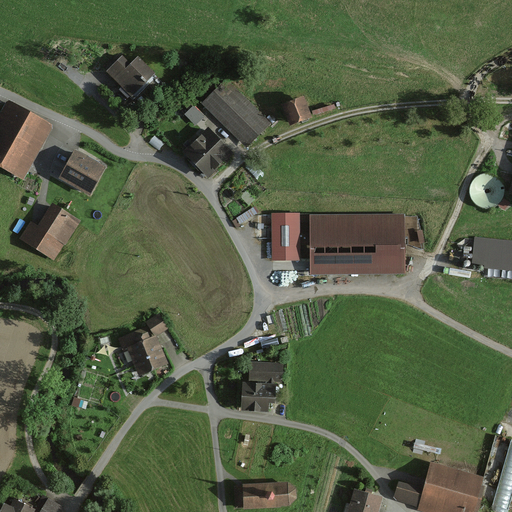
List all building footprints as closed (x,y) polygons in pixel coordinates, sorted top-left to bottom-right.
[(120,58),(106,72),(131,98),(154,76),(137,58),(128,67),(120,58)] [(229,80),(203,104),(245,147),(270,123),(229,80)] [(302,98),(284,106),(292,125),(310,118),(302,98)] [(0,117),(0,170),(23,183),(26,176),(51,129),(8,102),(0,117)] [(197,124),(205,115),(194,104),(185,114),(197,124)] [(207,128),(181,153),(206,180),(233,155),(207,128)] [(75,152),(59,181),(91,199),(107,170),(75,152)] [(472,198),(484,198),(484,204),(499,205),(500,179),(473,178),(472,198)] [(30,220),(16,241),(54,265),(81,223),(49,203),(36,224),(30,220)] [(298,214),(270,215),(270,262),(298,261),(298,214)] [(402,215),(307,215),(307,274),(402,274),(402,215)] [(511,240),(475,238),(472,266),(511,269),(511,240)] [(142,330),(119,341),(135,378),(167,364),(157,336),(166,330),(157,317),(142,330)] [(283,365),(249,364),(249,383),(275,384),(283,384),(283,365)] [(275,384),(249,383),(239,383),(238,410),(263,411),(263,403),(275,403),(275,384)] [(511,438),(494,508),(510,511),(511,501),(511,438)] [(420,490),(400,484),(397,494),(418,500),(415,508),(428,511),(472,511),(482,478),(428,462),(420,490)] [(283,484),(233,485),(234,508),(284,507),(293,500),(293,489),(283,484)] [(375,511),(379,498),(350,490),(344,511),(375,511)] [(0,511),(31,511),(34,507),(12,496),(8,504),(0,500),(0,511)] [(60,511),(63,506),(47,497),(38,511),(60,511)]
